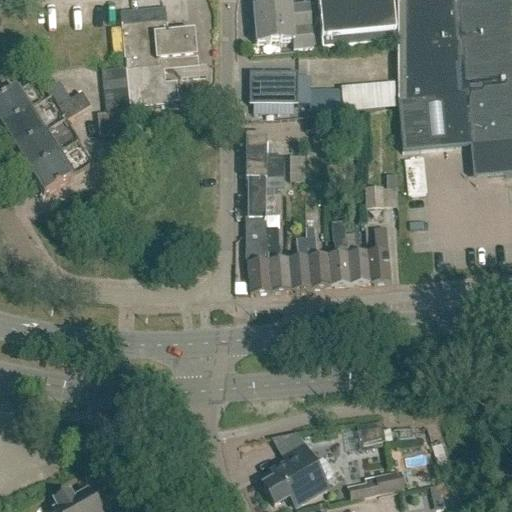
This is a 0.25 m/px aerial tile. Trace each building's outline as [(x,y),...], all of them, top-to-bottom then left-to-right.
[(350,2),(347,0),(338,0),(336,3),(331,3),(317,4),(322,51),(396,45),(391,0),(365,0),(355,1),(350,2)] [(511,0),(447,0),(396,5),(397,103),(402,157),(469,150),(471,165),(489,181),(511,178),(511,0)] [(313,52),(309,7),(290,9),(290,7),(253,10),(256,48),(279,46),(280,49),(292,47),(293,54),(313,52)] [(161,74),(156,25),(165,24),(164,16),(122,20),(121,20),(122,28),(129,112),(167,109),(163,74),(161,74)] [(161,74),(163,74),(172,73),(181,81),(206,79),(205,68),(195,68),(192,35),(166,37),(165,24),(156,25),(161,74)] [(99,143),(131,140),(125,72),(101,74),(105,118),(96,118),(99,143)] [(309,96),(297,96),(297,76),(249,76),(249,109),(253,109),(253,119),(277,119),(277,109),(297,109),(297,108),(309,108),(309,96)] [(52,104),(65,96),(59,86),(46,94),(52,103),(52,104)] [(0,104),(0,132),(2,135),(45,108),(45,107),(33,90),(20,98),(18,93),(0,104)] [(309,108),(309,115),(343,115),(341,92),(309,92),(309,96),(309,108)] [(66,126),(91,111),(82,97),(70,104),(65,96),(52,104),(52,103),(45,107),(45,108),(2,135),(15,157),(66,126)] [(171,114),(179,114),(179,106),(167,107),(167,114),(171,113),(171,114)] [(313,145),(325,145),(325,122),(305,122),(305,134),(313,134),(313,145)] [(325,122),(325,145),(327,145),(327,154),(345,154),(346,123),(326,123),(326,122),(325,122)] [(359,133),(359,126),(348,125),(348,132),(347,132),(346,153),(359,153),(360,133),(359,133)] [(79,148),(66,126),(15,157),(29,179),(79,148)] [(245,183),(247,183),(247,222),(264,221),(263,193),(263,183),(265,183),(265,160),(265,140),(245,140),(245,183)] [(79,148),(29,179),(43,202),(94,171),(79,148)] [(283,159),(265,159),(265,160),(265,183),(263,183),(263,193),(283,192),(283,159)] [(289,185),(303,184),(303,160),(289,160),(289,185)] [(397,212),(396,193),(396,178),(385,179),(386,194),(383,194),(383,192),(364,192),(365,214),(374,214),(374,216),(382,216),(382,213),(383,213),(383,212),(397,212)] [(247,266),(250,299),(271,297),(265,246),(265,242),(264,242),(264,232),(264,221),(247,222),(246,222),(246,266),(247,266)] [(349,290),(345,239),(344,226),(330,227),(331,247),(335,246),(336,259),(326,259),(330,292),(349,290)] [(330,292),(326,259),(317,260),(314,230),(304,231),(305,241),(310,293),(330,292)] [(265,246),(271,297),(290,295),(287,263),(280,263),(277,232),(264,232),(264,242),(265,242),(265,246)] [(366,256),(369,288),(389,286),(385,232),(373,233),(375,255),(366,256)] [(369,288),(366,256),(356,257),(354,238),(345,239),(349,290),(369,288)] [(290,295),(310,293),(305,241),(295,242),(296,262),(287,263),(290,295)] [(360,454),(385,450),(381,425),(356,429),(360,454)] [(392,441),(392,461),(415,460),(415,441),(392,441)] [(294,511),(304,505),(326,493),(322,487),(332,481),(333,477),(325,463),(320,462),(311,467),(309,463),(300,447),(282,458),(289,470),(273,479),(276,483),(262,491),(273,509),(288,501),(294,511)] [(350,504),(392,496),(389,478),(375,481),(376,486),(348,492),(350,504)] [(441,488),(428,491),(431,503),(443,500),(441,488)] [(95,504),(92,499),(88,498),(86,494),(72,503),(68,496),(52,505),(56,511),(55,511),(96,511),(94,508),(95,504)]
